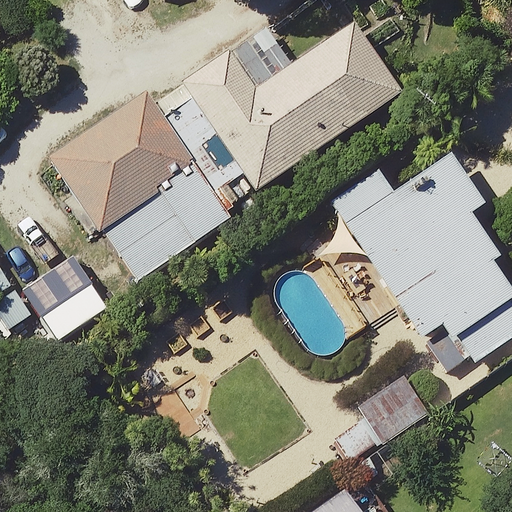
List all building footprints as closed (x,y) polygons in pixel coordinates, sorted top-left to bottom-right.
[(226,55),(180,85),(254,192),(396,95),(347,24),(250,90),(226,55)] [(191,170),(141,97),(41,165),(91,238),(100,232),(191,170)] [(373,175),(322,210),(416,346),(435,333),(446,348),(455,341),(507,306),(511,302),(511,296),(490,264),(495,261),(465,218),(477,209),(442,159),(388,196),(373,175)] [(100,232),(136,285),(227,223),(191,170),(100,232)] [(455,341),(471,364),(511,336),(511,312),(507,306),(455,341)] [(424,419),(399,382),(355,412),(381,449),(424,419)] [(311,511),(356,511),(342,491),(311,511)]
